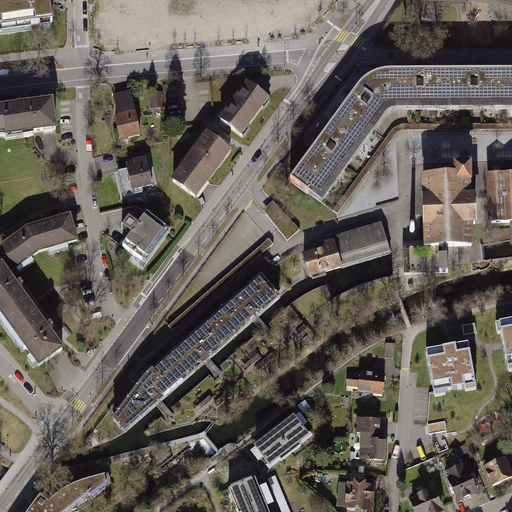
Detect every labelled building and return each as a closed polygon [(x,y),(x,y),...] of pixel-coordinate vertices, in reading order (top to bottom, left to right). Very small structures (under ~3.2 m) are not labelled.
[(51,0),(0,0),(0,26),(54,18),(51,0)] [(511,109),(511,73),(386,74),(373,78),(363,85),(356,92),(291,181),(322,203),(387,114),(391,111),(396,110),(511,109)] [(241,140),(270,103),(247,85),(218,123),(241,140)] [(122,143),(143,138),(132,92),(113,96),(119,119),(117,120),(122,143)] [(164,109),(163,93),(151,94),(153,109),(164,109)] [(0,134),(5,134),(6,138),(56,132),(52,102),(29,105),(0,109),(0,134)] [(199,201),(234,154),(209,135),(174,182),(199,201)] [(154,187),(148,158),(135,161),(137,167),(128,169),(133,193),(154,187)] [(473,170),(424,172),(427,246),(448,245),(476,244),(473,170)] [(511,174),(489,176),(491,222),(511,221),(511,174)] [(0,247),(0,267),(2,266),(7,273),(39,251),(77,239),(70,215),(27,227),(11,239),(0,247)] [(147,265),(172,234),(148,215),(140,225),(129,217),(122,227),(133,236),(124,247),(147,265)] [(390,252),(382,224),(368,228),(352,233),(335,238),(333,239),(333,241),(329,243),(325,244),(327,249),(305,256),(311,276),(340,267),(390,252)] [(427,246),(404,247),(405,272),(449,271),(448,245),(427,246)] [(19,290),(7,274),(7,273),(2,266),(0,267),(0,312),(39,367),(62,351),(45,324),(19,290)] [(277,300),(259,279),(237,298),(197,332),(152,370),(143,378),(113,418),(125,432),(277,300)] [(511,322),(500,325),(503,345),(508,368),(511,367),(511,322)] [(475,324),(462,326),(464,335),(477,333),(475,324)] [(451,346),(425,351),(433,395),(477,386),(469,343),(451,346)] [(382,394),(384,376),(348,371),(346,389),(382,394)] [(295,418),(255,450),(270,469),(310,438),(295,418)] [(431,433),(448,430),(446,420),(430,424),(431,433)] [(382,423),(358,421),(357,437),(362,437),(361,464),(388,465),(389,442),(381,441),(382,423)] [(511,459),(511,456),(484,466),(492,485),(511,476),(511,459)] [(471,462),(449,471),(459,497),(482,489),(471,462)] [(270,511),(254,473),(228,484),(239,511),(270,511)] [(102,477),(36,497),(26,511),(70,511),(105,486),(102,477)] [(355,483),(355,487),(340,485),(337,509),(345,510),(345,511),(344,511),(372,511),(375,490),(366,489),(367,485),(355,483)] [(438,486),(410,497),(415,511),(431,511),(446,506),(438,486)]
